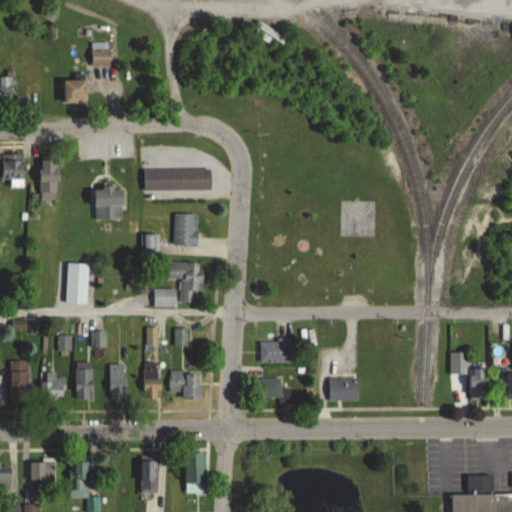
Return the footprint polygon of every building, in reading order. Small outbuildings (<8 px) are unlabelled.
[(91,66),(109,66),(109,42),(91,42),(91,66)] [(13,77),(0,77),(0,101),(13,101),(13,77)] [(86,80),(64,80),(64,103),(86,103),(86,80)] [(1,180),(10,180),(10,188),(25,188),(25,154),(1,154),(1,180)] [(39,200),(58,200),(58,159),(39,159),(39,200)] [(143,190),(210,190),(210,168),(143,168),(143,190)] [(94,189),(94,219),(123,219),(123,189),(94,189)] [(372,234),(372,201),(340,201),(340,233),(351,233),(351,234),(372,234)] [(173,244),(197,244),(197,214),(173,214),(173,244)] [(169,278),(179,278),(179,303),(190,303),(190,291),(203,291),(203,262),(169,262),(169,278)] [(64,303),(86,304),(89,265),(67,263),(64,303)] [(175,306),(175,288),(153,288),(153,306),(175,306)] [(187,328),(173,328),(173,346),(187,346),(187,328)] [(90,347),(105,347),(105,332),(90,332),(90,347)] [(58,336),(58,350),(69,350),(69,336),(58,336)] [(292,362),(292,340),(260,340),(260,362),(292,362)] [(29,402),(29,361),(10,361),(10,402),(29,402)] [(92,362),(75,362),(75,400),(92,400),(92,362)] [(160,363),(143,363),(143,401),(160,401),(160,363)] [(108,364),(108,402),(126,402),(126,364),(108,364)] [(170,370),(169,392),(181,393),(181,399),(200,400),(202,372),(170,370)] [(488,370),(469,370),(469,401),(488,401),(488,370)] [(64,399),(64,375),(46,375),(46,382),(41,382),(41,399),(64,399)] [(357,377),(328,377),(328,401),(357,401),(357,377)] [(280,378),(256,378),(256,398),(280,398),(280,378)] [(203,453),(185,453),(185,492),(203,492),(203,453)] [(158,493),(158,456),(140,456),(140,493),(158,493)] [(55,461),(30,461),(30,485),(55,485),(55,461)] [(88,462),(69,462),(69,497),(88,497),(88,462)] [(11,463),(0,463),(0,487),(11,488),(11,463)] [(511,511),(511,493),(492,493),(492,475),(467,475),(467,494),(451,494),(451,511),(511,511)]
